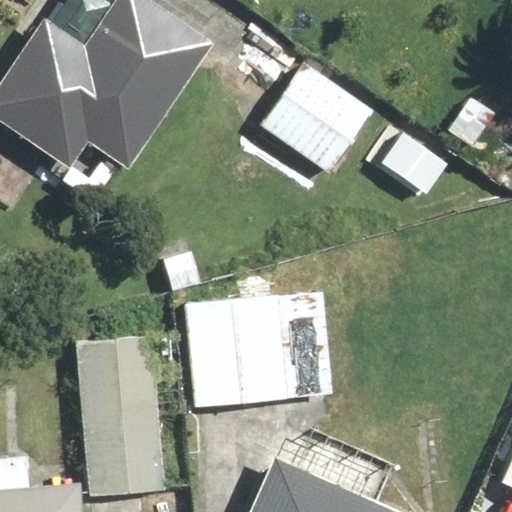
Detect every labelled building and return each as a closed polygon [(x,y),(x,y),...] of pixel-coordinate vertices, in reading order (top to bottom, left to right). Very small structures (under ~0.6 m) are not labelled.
[(112,165),(199,41),(139,0),(97,0),(69,42),(28,14),(0,53),(0,129),(52,166),(72,138),(112,165)] [(367,105),(297,57),(249,126),(319,175),(367,105)] [(318,290),(173,306),(186,419),(330,403),(318,290)] [(145,321),(73,327),(87,483),(159,476),(145,321)] [(511,427),(488,484),(511,494),(511,427)] [(395,511),(257,452),(230,511),(395,511)] [(68,511),(65,479),(0,484),(0,511),(68,511)]
